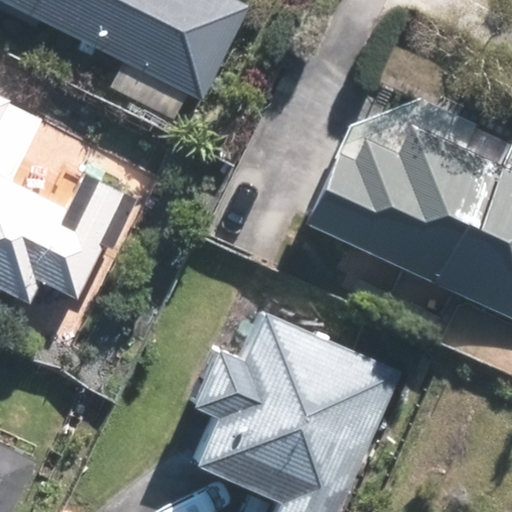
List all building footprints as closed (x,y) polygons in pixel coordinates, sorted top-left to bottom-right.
[(10,0),(197,88),(234,10),(211,0),(10,0)] [(326,159),(301,214),(511,311),(511,184),(400,134),(388,159),(353,143),(342,166),(326,159)] [(0,282),(15,290),(26,269),(67,289),(111,197),(81,183),(64,219),(0,188),(0,282)] [(325,511),(386,376),(257,318),(237,362),(209,349),(184,405),(212,417),(192,462),(278,500),(272,511),(325,511)] [(0,511),(4,511),(25,465),(0,453),(0,511)]
